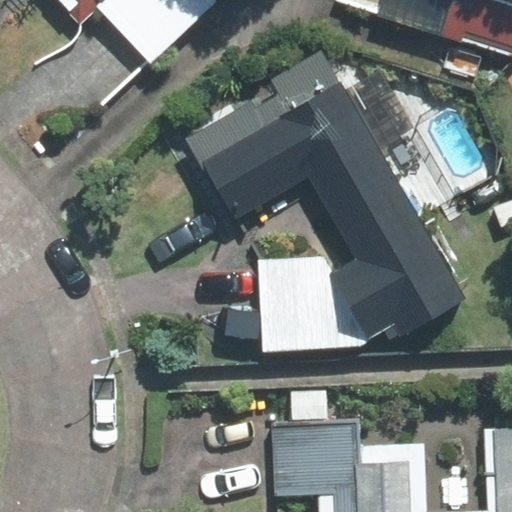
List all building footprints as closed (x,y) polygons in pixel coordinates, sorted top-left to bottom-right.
[(58,0),(80,22),(96,7),(104,0),(58,0)] [(148,62),(213,0),(104,0),(96,7),(148,62)] [(338,0),(511,54),(511,3),(499,0),(338,0)] [(356,259),(330,273),(369,340),(387,329),(392,338),(464,297),(321,54),(275,80),(283,94),(256,110),(250,100),(186,138),(235,222),(307,180),(356,259)] [(259,260),(264,351),(361,345),(369,340),(330,273),(321,256),(259,260)] [(275,497),(318,495),(362,493),(360,448),(358,419),(271,423),(275,497)] [(511,511),(511,429),(485,431),(488,511),(459,511),(426,511),(424,445),(360,448),(362,493),(318,495),(318,511),(511,511)]
